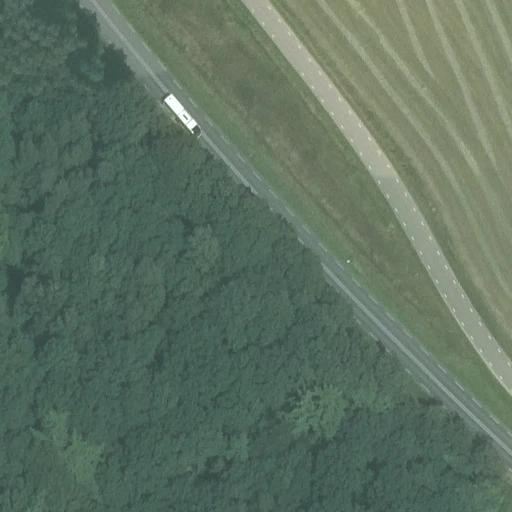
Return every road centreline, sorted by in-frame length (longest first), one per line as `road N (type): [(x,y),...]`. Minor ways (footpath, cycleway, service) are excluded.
road 1 (primary): [(511,455),(250,193),(89,0)]
road 2 (unclassified): [(511,382),(465,319),(369,151),(250,0)]
